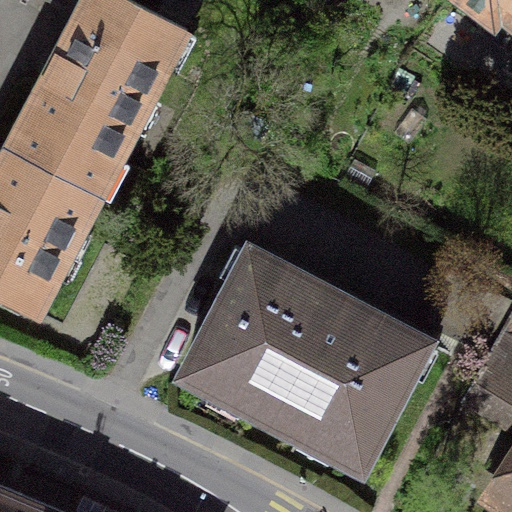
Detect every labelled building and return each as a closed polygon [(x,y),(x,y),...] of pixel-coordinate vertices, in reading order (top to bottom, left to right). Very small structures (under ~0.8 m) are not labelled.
[(48,66),(7,146),(100,195),(187,29),(132,0),(55,0),(77,11),(48,66)] [(511,0),(467,0),(494,20),(500,12),(511,21),(511,0)] [(0,158),(0,292),(39,313),(100,195),(7,146),(0,158)] [(250,248),(185,373),(360,465),(426,340),(338,294),(250,248)] [(495,344),(511,311),(511,302),(457,274),(443,300),(430,326),(488,356),(495,344)] [(511,507),(511,354),(495,344),(488,356),(490,357),(468,396),(511,423),(511,477),(498,499),(511,507)] [(0,511),(46,511),(7,496),(0,492),(0,511)]
